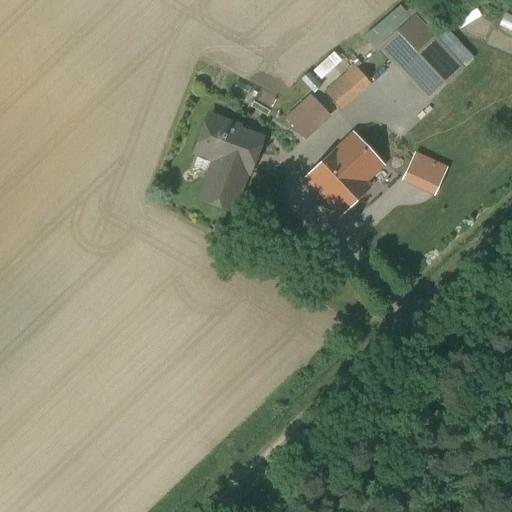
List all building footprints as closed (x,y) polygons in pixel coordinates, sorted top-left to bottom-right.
[(374,45),(383,55),(421,19),(412,10),(374,45)] [(435,36),(397,71),(428,103),(475,60),(446,28),(436,37),(435,36)] [(355,66),(323,92),(341,113),(372,86),(355,66)] [(331,118),(310,95),(285,119),(306,141),(331,118)] [(264,136),(243,128),(244,125),(207,112),(191,157),(210,164),(197,200),(232,213),(245,176),(249,177),(264,136)] [(369,183),(386,167),(352,132),(303,179),(340,218),(373,187),(369,183)] [(448,168),(415,152),(401,182),(435,198),(448,168)]
